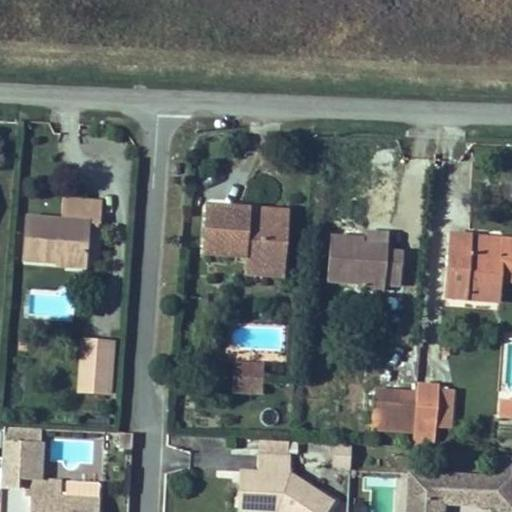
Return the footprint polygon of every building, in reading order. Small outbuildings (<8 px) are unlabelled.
[(58,193),(19,190),(14,240),(75,246),(78,202),(92,202),(95,182),(59,178),(58,193)] [(202,184),(198,228),(243,233),(242,242),(271,244),(275,198),(242,196),(242,186),(202,184)] [(279,244),(284,199),(275,198),(271,244),(279,244)] [(383,210),(357,207),(354,221),(353,224),(382,226),(383,210)] [(439,279),(461,280),(462,265),(491,265),(491,259),(511,260),(511,222),(495,222),(494,231),(462,229),(463,220),(464,214),(443,213),(439,279)] [(353,224),(354,221),(324,218),(320,269),(345,269),(345,277),(376,279),(377,272),(402,274),(405,234),(382,231),(382,226),(353,224)] [(492,221),(463,220),(462,229),(494,231),(495,222),(492,221)] [(489,283),(491,265),(462,265),(461,280),(489,283)] [(116,341),(79,339),(75,394),(112,396),(116,341)] [(261,395),(263,362),(232,360),(231,393),(261,395)] [(430,408),(432,374),(433,367),(411,366),(410,374),(406,414),(430,415),(430,408)] [(366,371),(363,411),(406,414),(410,374),(366,371)] [(444,410),(448,374),(432,374),(430,408),(444,410)] [(467,377),(465,398),(505,402),(506,379),(467,377)] [(0,414),(0,429),(31,431),(31,416),(0,414)] [(242,441),(241,458),(238,491),(267,493),(292,511),(306,511),(324,488),(283,460),(283,426),(243,425),(242,441)] [(321,428),(320,449),(342,451),(343,429),(321,428)] [(31,431),(0,429),(0,474),(7,475),(8,461),(9,448),(30,449),(31,431)] [(30,449),(9,448),(8,461),(29,462),(30,449)] [(229,457),(226,491),(238,491),(241,458),(229,457)] [(435,511),(437,489),(481,492),(481,461),(402,457),(398,511),(435,511)] [(19,483),(17,511),(85,511),(87,483),(47,482),(48,463),(29,462),(12,461),(11,483),(19,483)] [(502,463),(481,461),(481,492),(499,494),(502,463)]
